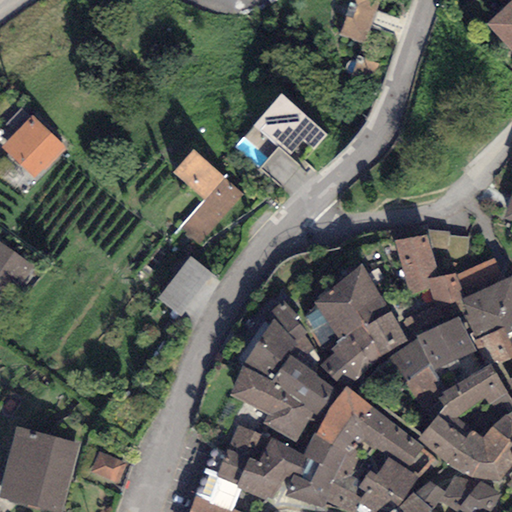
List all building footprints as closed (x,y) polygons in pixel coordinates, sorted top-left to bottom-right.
[(381,0),(349,0),(338,34),(366,44),(381,0)] [(511,0),(486,25),(511,52),(511,0)] [(327,135),(279,94),(252,125),(288,155),(302,140),(314,150),(327,135)] [(32,116),(1,147),(34,179),(64,148),(32,116)] [(277,148),(259,169),(280,187),(298,166),(277,148)] [(245,196),(192,150),(172,173),(204,200),(179,228),(200,246),(245,196)] [(511,169),(511,172),(511,186),(502,218),(511,221),(511,169)] [(427,229),(426,235),(438,277),(455,273),(456,275),(463,272),(467,238),(448,236),(448,232),(427,229)] [(426,235),(393,241),(409,294),(429,286),(427,279),(438,277),(426,235)] [(34,267),(0,243),(0,277),(18,290),(34,267)] [(222,281),(189,256),(157,298),(190,323),(222,281)] [(438,277),(427,279),(429,286),(435,307),(450,304),(461,294),(501,275),(493,258),(463,272),(456,275),(455,273),(438,277)] [(313,302),(315,306),(304,317),(325,360),(333,353),(330,349),(336,344),(334,342),(338,339),(362,324),(366,321),(368,324),(389,311),(361,264),(313,302)] [(511,275),(462,300),(455,304),(475,339),(473,341),(484,364),(491,360),(495,366),(511,359),(511,347),(506,335),(511,331),(511,275)] [(307,332),(282,302),(268,313),(273,318),(294,343),(305,334),(307,332)] [(406,342),(389,311),(368,324),(366,321),(362,324),(382,355),(406,342)] [(417,339),(389,358),(405,383),(425,414),(439,402),(437,399),(443,396),(440,393),(444,391),(434,371),(475,352),(457,316),(415,336),(417,339)] [(319,360),(305,334),(294,343),(273,318),(242,366),(271,381),(289,357),(310,372),(319,360)] [(334,342),(336,344),(359,378),(382,355),(362,324),(338,339),(334,342)] [(355,381),(359,378),(336,344),(330,349),(333,353),(325,360),(319,366),(337,382),(343,376),(355,381)] [(310,372),(289,357),(271,381),(317,415),(336,390),(310,372)] [(511,401),(507,393),(489,364),(444,391),(440,393),(443,396),(437,399),(439,402),(452,423),(456,419),(484,398),(489,405),(501,419),(505,415),(511,413),(511,414),(511,401)] [(271,381),(242,366),(228,394),(267,413),(262,424),(297,442),(317,415),(271,381)] [(372,408),(345,386),(328,409),(316,435),(330,445),(352,416),(359,422),(372,408)] [(434,460),(372,408),(359,422),(352,416),(330,445),(346,452),(349,447),(356,436),(387,457),(418,477),(434,460)] [(511,414),(511,413),(505,415),(501,419),(482,437),(471,430),(444,463),(471,478),(500,479),(511,466),(511,414)] [(417,441),(444,463),(471,430),(456,419),(452,423),(450,426),(437,416),(417,441)] [(61,511),(79,442),(15,426),(0,488),(0,497),(57,511),(61,511)] [(290,481),(302,454),(270,437),(238,427),(216,477),(236,484),(234,488),(266,500),(266,496),(273,499),(283,479),(290,481)] [(330,445),(316,435),(313,433),(302,454),(290,481),(284,496),(323,509),(326,502),(348,511),(354,511),(358,502),(365,493),(357,487),(361,482),(370,470),(373,466),(355,458),(358,452),(349,447),(346,452),(330,445)] [(126,466),(98,454),(90,475),(118,487),(126,466)] [(418,477),(387,457),(376,475),(370,470),(361,482),(357,487),(365,493),(358,502),(372,511),(385,511),(393,504),(397,505),(418,477)] [(429,481),(412,493),(432,511),(439,502),(453,511),(456,511),(458,509),(461,511),(471,511),(473,510),(476,511),(488,511),(499,495),(480,483),(477,484),(454,476),(444,468),(429,481)] [(432,511),(412,493),(397,511),(394,509),(390,511),(432,511)] [(238,511),(195,495),(188,511),(238,511)]
